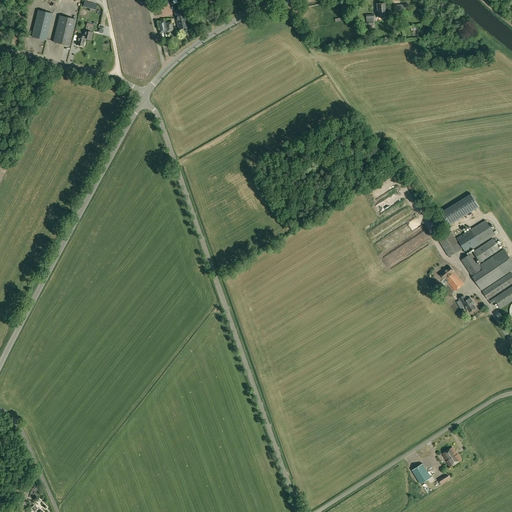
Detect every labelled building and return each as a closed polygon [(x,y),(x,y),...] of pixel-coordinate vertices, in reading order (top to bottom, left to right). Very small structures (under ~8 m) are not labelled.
[(378,17),(386,17),(385,3),(377,4),(378,17)] [(177,18),(184,15),(183,8),(175,10),(177,18)] [(47,40),(53,14),(38,10),(32,37),(47,40)] [(372,18),(374,18),(374,14),(366,15),(367,25),(374,25),(373,21),(372,21),(372,18)] [(76,20),(66,17),(60,15),(53,42),(70,46),(76,20)] [(184,15),(177,18),(179,29),(187,27),(184,15)] [(167,32),(174,31),(172,22),(165,23),(165,20),(158,21),(160,33),(167,31),(167,32)] [(92,32),(85,30),(84,36),(86,37),(86,38),(91,40),(92,32)] [(79,35),(76,44),(84,46),(86,38),(86,37),(84,36),(79,35)] [(388,205),(404,196),(401,192),(385,200),(388,205)] [(480,245),(495,235),(486,220),(470,230),(480,245)] [(399,230),(404,237),(410,233),(405,226),(399,230)] [(466,253),(480,245),(470,230),(457,238),(466,253)] [(449,257),(462,249),(452,232),(439,240),(449,257)] [(473,251),(480,262),(500,249),(493,238),(473,251)] [(472,276),(482,291),(511,270),(511,260),(504,249),(480,265),(483,269),(472,276)] [(482,270),(471,253),(461,260),(472,276),(482,270)] [(441,274),(441,275),(440,275),(442,278),(443,277),(445,279),(455,291),(463,284),(453,272),(454,271),(450,266),(441,274)] [(488,300),(511,283),(511,273),(511,272),(482,292),(488,300)] [(511,285),(489,301),(492,305),(497,302),(501,309),(511,300),(511,285)] [(469,312),(476,308),(472,302),(472,301),(471,298),(467,300),(466,299),(464,296),(459,299),(462,304),(463,303),(469,312)] [(450,467),(461,460),(458,454),(457,455),(452,447),(443,453),(447,461),(446,461),(450,467)] [(423,463),(412,470),(421,483),(431,477),(423,463)] [(447,474),(438,479),(441,484),(450,478),(447,474)] [(20,495),(15,503),(19,505),(24,497),(20,495)]
